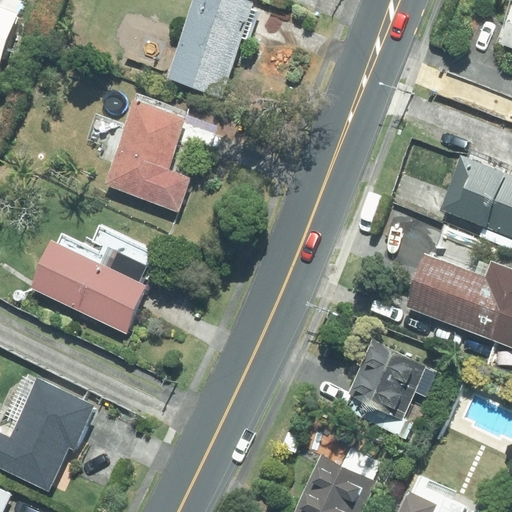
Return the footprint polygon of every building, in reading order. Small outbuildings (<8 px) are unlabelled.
[(200,0),(171,79),(225,99),(260,2),(253,0),(200,0)] [(27,14),(0,3),(0,61),(7,64),(27,14)] [(193,119),(139,99),(107,185),(182,213),(195,177),(173,169),(193,119)] [(445,209),(511,236),(511,172),(467,155),(445,209)] [(36,288),(131,335),(159,279),(68,233),(64,242),(59,241),(36,288)] [(411,308),(511,346),(511,266),(499,261),(492,277),(432,254),(411,308)] [(430,398),(442,373),(431,368),(432,367),(378,340),(351,394),(357,397),(350,410),(408,439),(416,423),(406,419),(419,392),(430,398)] [(101,406),(43,378),(13,437),(0,430),(0,467),(51,492),(72,448),(79,451),(101,406)] [(378,480),(386,463),(353,448),(345,465),(324,454),(296,511),(365,511),(380,482),(378,480)] [(9,511),(18,496),(0,487),(0,511),(9,511)] [(441,511),(445,506),(416,492),(406,511),(441,511)]
